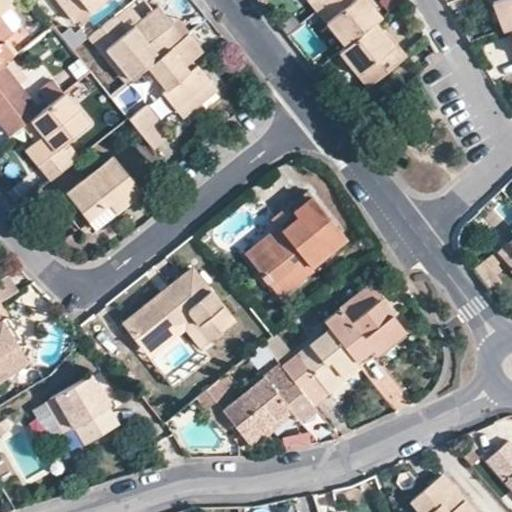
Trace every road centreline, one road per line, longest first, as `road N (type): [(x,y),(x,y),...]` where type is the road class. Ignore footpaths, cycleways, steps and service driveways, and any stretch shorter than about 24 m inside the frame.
road 1 (residential): [(511,372),(347,457),(260,476),(186,477),(79,511)]
road 2 (residential): [(0,214),(54,275),(95,279),(316,107)]
road 3 (residential): [(427,0),(510,148)]
road 4 (residential): [(316,107),(418,234)]
road 5 (residential): [(418,234),(511,356)]
road 6 (residential): [(229,0),(316,107)]
road 7 (residential): [(510,148),(418,234)]
